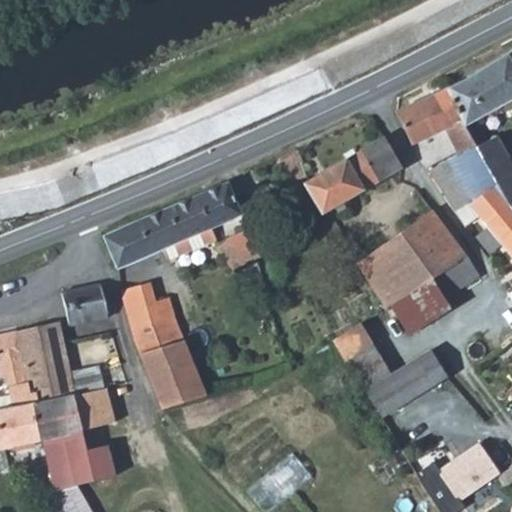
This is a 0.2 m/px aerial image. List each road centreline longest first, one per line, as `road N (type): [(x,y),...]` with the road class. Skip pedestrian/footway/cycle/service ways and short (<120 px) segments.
road 1 (secondary): [(511,14),(79,218)]
road 2 (unclassified): [(0,305),(73,256),(79,218)]
